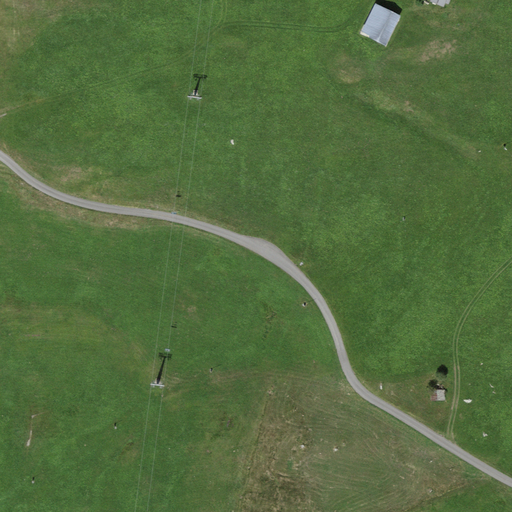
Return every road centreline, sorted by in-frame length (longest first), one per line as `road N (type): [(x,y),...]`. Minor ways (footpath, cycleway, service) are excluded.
road 1 (unclassified): [(0,158),(47,193),(204,226),(284,259),(325,306)]
road 2 (unclassified): [(511,482),(354,385),(325,306)]
